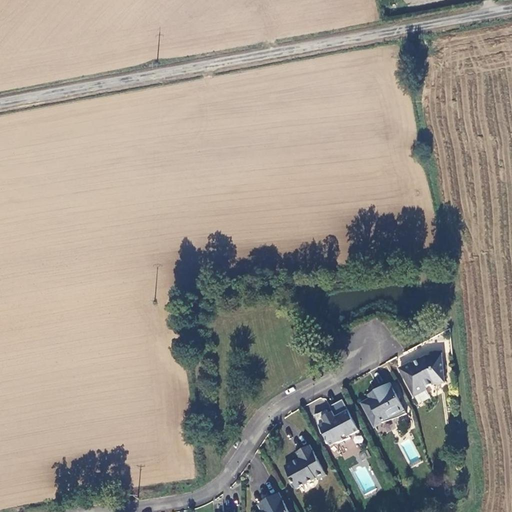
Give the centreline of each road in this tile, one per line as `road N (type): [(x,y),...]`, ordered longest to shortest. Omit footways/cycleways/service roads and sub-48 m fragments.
road 1 (unclassified): [(511,9),(0,103)]
road 2 (residential): [(114,511),(205,495),(271,412),(337,377),(371,340)]
